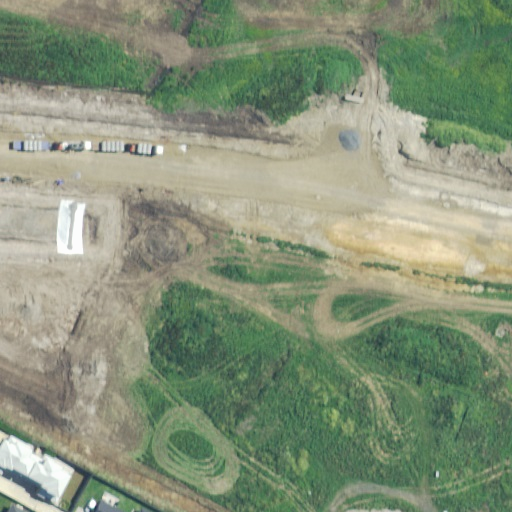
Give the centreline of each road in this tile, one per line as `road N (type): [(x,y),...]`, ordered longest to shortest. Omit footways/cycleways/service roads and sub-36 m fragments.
road 1 (secondary): [(0,152),(324,188)]
road 2 (secondary): [(353,194),(511,230)]
road 3 (residential): [(324,188),(334,132),(350,119),(361,136),(353,194)]
road 4 (unknown): [(385,0),(350,119)]
